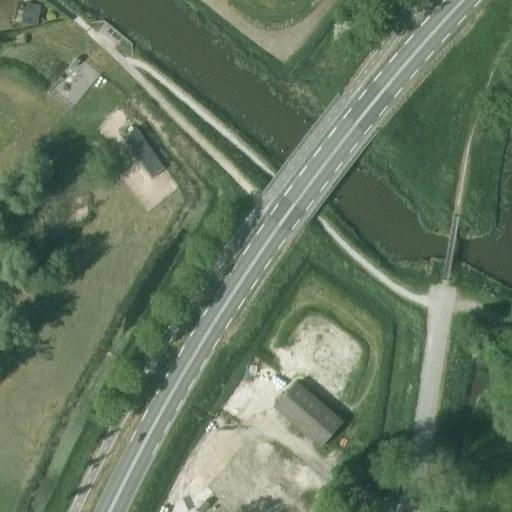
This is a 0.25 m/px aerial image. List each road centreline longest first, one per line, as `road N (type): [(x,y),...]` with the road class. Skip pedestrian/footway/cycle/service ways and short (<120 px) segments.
road 1 (primary): [(110,511),(146,435),(239,281),(418,42),(463,0)]
road 2 (residential): [(409,511),(441,303)]
